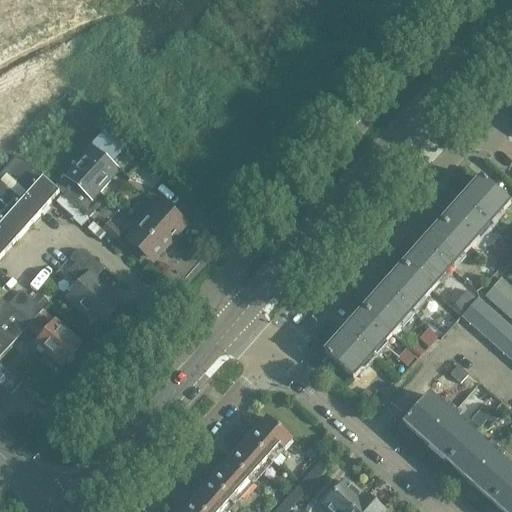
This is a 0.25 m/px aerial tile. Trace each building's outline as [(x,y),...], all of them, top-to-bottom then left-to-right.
[(0,0),(0,126),(109,0),(0,0)] [(131,179),(144,163),(111,134),(97,150),(131,179)] [(55,188),(66,198),(59,206),(81,226),(99,206),(93,201),(92,202),(91,201),(117,172),(91,149),(55,188)] [(0,232),(13,244),(57,195),(17,159),(0,177),(0,232)] [(481,179),(323,354),(351,380),(509,204),(481,179)] [(187,226),(160,201),(126,240),(137,249),(140,246),(156,261),(187,226)] [(109,222),(107,224),(97,215),(92,222),(102,230),(101,231),(116,244),(124,236),(109,222)] [(0,258),(13,244),(0,232),(0,258)] [(89,272),(67,297),(100,327),(120,303),(95,280),(105,270),(85,252),(75,253),(69,260),(76,266),(87,270),(89,272)] [(511,321),(511,289),(503,281),(501,280),(485,298),(511,322),(511,321)] [(0,301),(0,358),(38,316),(41,319),(44,314),(21,294),(8,309),(0,301)] [(487,307),(478,300),(462,318),(470,326),(487,307)] [(487,307),(470,326),(479,333),(495,315),(487,307)] [(81,346),(44,314),(41,319),(37,323),(46,332),(35,345),(46,354),(48,351),(64,365),(81,346)] [(495,315),(479,333),(487,341),(504,322),(495,315)] [(511,329),(504,322),(487,341),(496,348),(511,329)] [(511,346),(511,329),(496,348),(504,356),(511,346)] [(0,364),(0,387),(10,397),(22,384),(0,364)] [(500,511),(511,511),(511,472),(500,462),(503,458),(490,447),(487,450),(457,423),(460,419),(447,407),(443,411),(427,397),(402,424),(500,511)] [(227,511),(272,462),(279,468),(285,461),(278,455),(291,440),(266,418),(182,511),(227,511)] [(322,474),(316,468),(277,511),(287,511),(298,500),(322,474)] [(328,511),(353,511),(364,500),(345,484),(324,507),(328,511)] [(381,511),(366,498),(364,500),(353,511),(381,511)]
